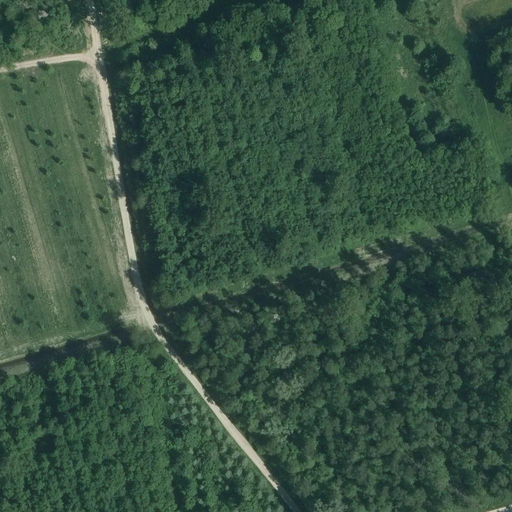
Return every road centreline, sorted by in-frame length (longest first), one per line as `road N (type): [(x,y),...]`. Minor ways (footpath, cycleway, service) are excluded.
road 1 (track): [(90,0),(146,313),(295,511)]
road 2 (track): [(98,54),(239,0)]
